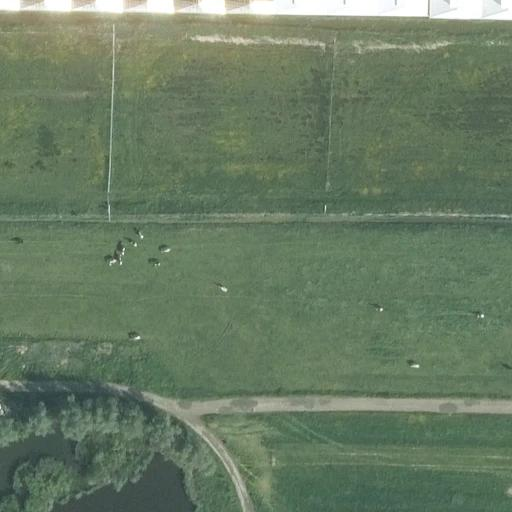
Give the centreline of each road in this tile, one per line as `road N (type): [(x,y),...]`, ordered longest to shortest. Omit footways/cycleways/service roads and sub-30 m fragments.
road 1 (track): [(511,412),(189,409),(226,457),(244,511)]
road 2 (track): [(189,409),(80,389),(0,386)]
